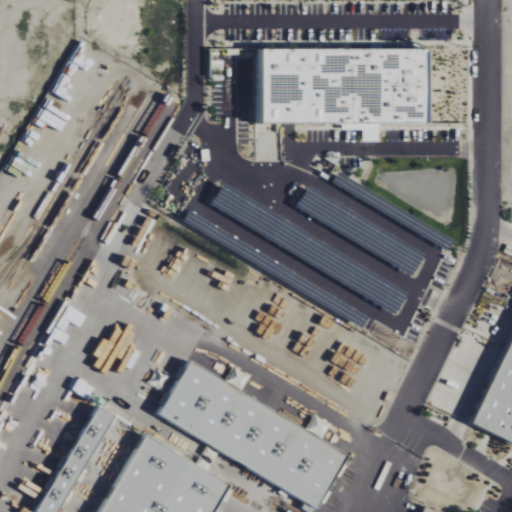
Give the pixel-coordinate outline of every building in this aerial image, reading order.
[(262,124),(363,124),(363,142),(380,142),(380,125),(430,125),(430,50),(263,50),(262,124)] [(511,343),(477,428),(511,442),(511,343)] [(322,506),(348,455),(321,441),(330,424),(314,416),(308,429),(240,394),(249,375),(234,367),(227,381),(190,362),(173,395),(171,394),(158,420),(322,506)] [(62,511),(112,414),(98,408),(88,428),(82,425),(70,449),(71,449),(39,511),(62,511)] [(103,511),(213,511),(229,482),(142,437),(103,511)]
